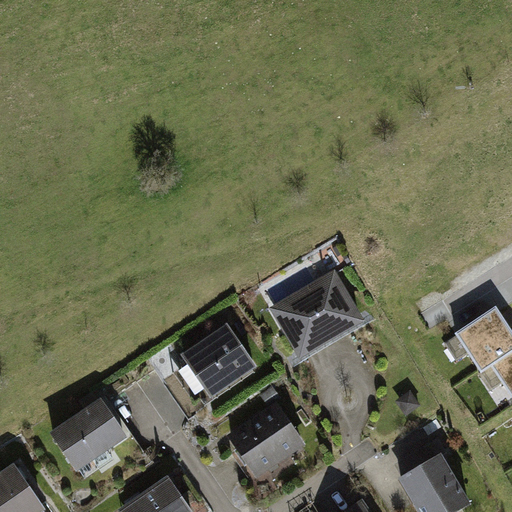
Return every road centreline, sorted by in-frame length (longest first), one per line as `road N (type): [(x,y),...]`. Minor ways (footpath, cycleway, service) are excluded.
road 1 (residential): [(283,511),(414,427)]
road 2 (unknown): [(223,511),(138,387)]
